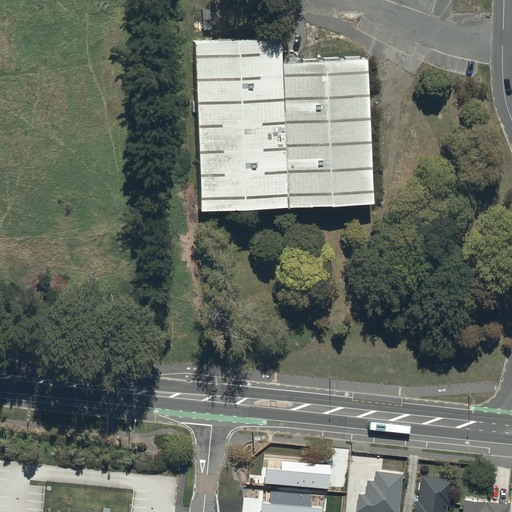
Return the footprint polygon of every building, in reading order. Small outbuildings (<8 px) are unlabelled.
[(199,211),(375,205),(370,58),(280,61),(279,40),(193,43),(199,211)] [(278,450),(278,458),(287,459),(287,460),(308,461),(308,452),(288,451),(288,450),(278,450)] [(330,465),(282,461),(281,470),(266,468),(265,483),(328,489),(330,465)] [(347,464),(339,463),(336,484),(344,485),(347,464)] [(359,490),(356,508),(387,511),(398,511),(404,471),(376,468),(375,477),(367,476),(366,491),(359,490)] [(453,476),(422,473),(419,497),(416,497),(415,506),(412,505),(412,511),(411,511),(446,511),(447,502),(450,503),(453,476)] [(344,488),(335,487),(333,499),(331,499),(330,503),(332,503),(332,508),(340,509),(342,497),(345,498),(345,493),(343,493),(344,488)] [(311,496),(271,492),(270,502),(262,501),(261,511),(320,511),(321,507),(310,506),(311,496)] [(508,511),(509,500),(464,495),(462,511),(508,511)]
